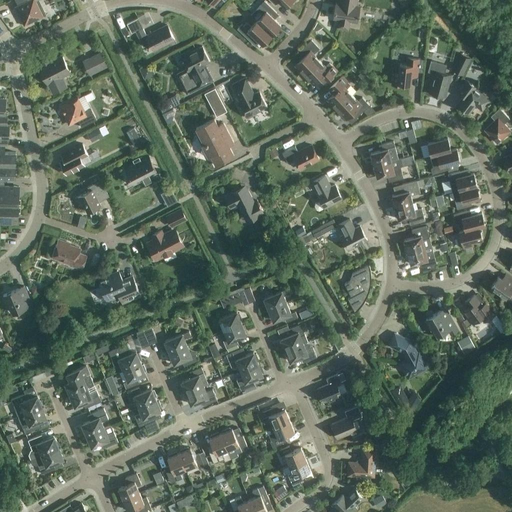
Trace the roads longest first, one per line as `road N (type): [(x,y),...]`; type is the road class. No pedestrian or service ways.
road 1 (residential): [(390,285),(453,284),(488,257),(500,227),(495,179),(468,135),(434,115),(397,114),(340,146)]
road 2 (residential): [(40,218),(43,178),(15,53)]
road 3 (residential): [(390,285),(387,229),(340,146)]
road 4 (residential): [(295,511),(329,477),(296,381)]
road 5 (residential): [(296,381),(358,346),(390,285)]
road 6 (residential): [(136,0),(15,53)]
road 7 (residential): [(267,69),(206,19),(162,0)]
